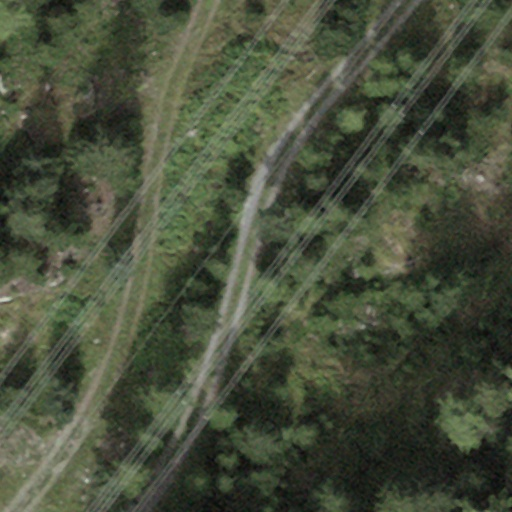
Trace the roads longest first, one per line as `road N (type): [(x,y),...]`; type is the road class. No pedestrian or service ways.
road 1 (track): [(137,511),(168,478),(228,348),(286,137),(415,0)]
road 2 (track): [(26,511),(69,455),(119,352),(142,281),(179,74),(210,0)]
